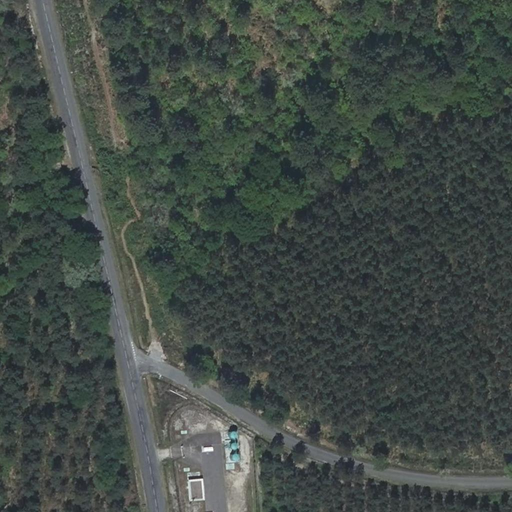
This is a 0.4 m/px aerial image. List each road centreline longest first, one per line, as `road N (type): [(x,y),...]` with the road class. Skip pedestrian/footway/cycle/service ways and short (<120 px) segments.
road 1 (unclassified): [(127,357),(322,455),(413,477),(511,481)]
road 2 (tertiary): [(45,0),(127,357)]
road 3 (tertiary): [(127,357),(157,511)]
